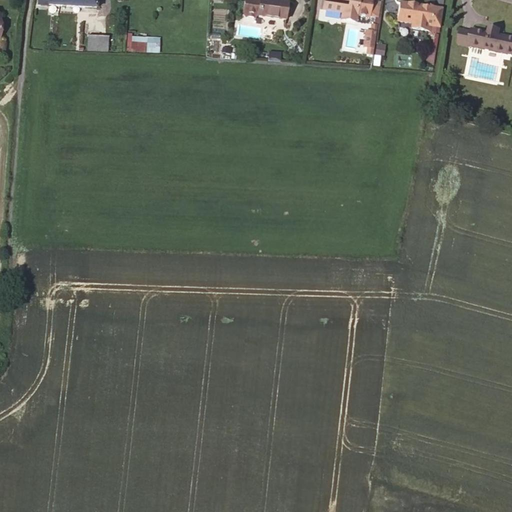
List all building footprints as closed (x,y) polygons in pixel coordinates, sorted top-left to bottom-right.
[(96,0),(38,0),(38,6),(96,9),(96,0)] [(258,16),(259,0),(245,0),(243,15),(245,17),(255,19),(258,16)] [(288,3),(262,0),(259,0),(258,16),(286,20),(288,3)] [(324,0),(323,10),(343,13),(341,20),(355,22),(356,15),(369,17),(372,1),(372,0),(369,0),(324,0)] [(381,2),(372,1),(369,17),(379,18),(381,2)] [(425,7),(400,3),(397,22),(422,26),(425,7)] [(468,47),(469,45),(471,32),(461,30),(458,45),(468,47)] [(471,32),(469,45),(511,54),(511,38),(472,30),(471,32)] [(159,53),(160,37),(127,35),(126,51),(159,53)] [(108,37),(88,36),(87,51),(107,52),(108,37)]
